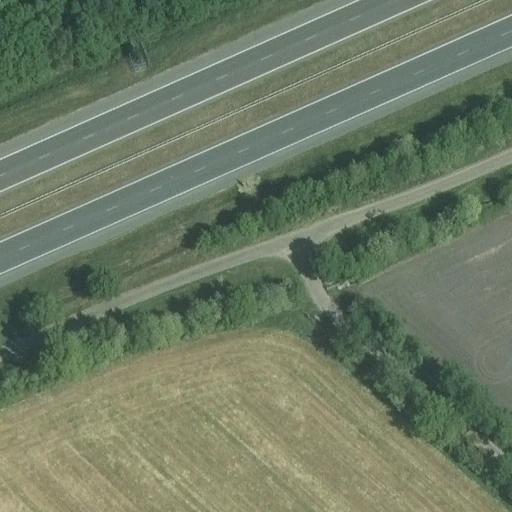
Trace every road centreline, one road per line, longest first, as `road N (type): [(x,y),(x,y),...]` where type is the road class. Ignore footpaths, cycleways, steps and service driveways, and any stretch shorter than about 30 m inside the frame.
road 1 (motorway): [(0,258),(511,30)]
road 2 (unclassified): [(0,364),(93,316),(421,214),(511,175)]
road 3 (motorway): [(394,0),(0,175)]
